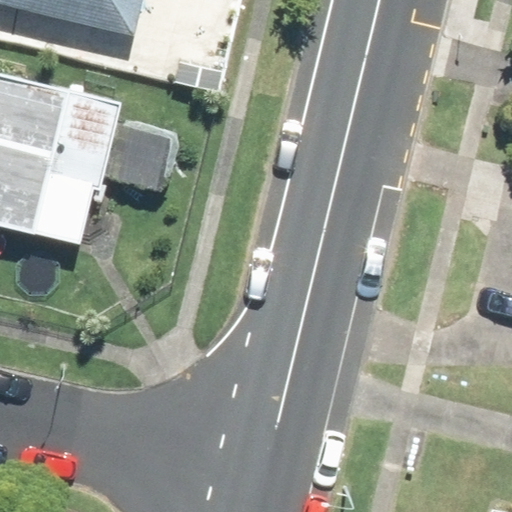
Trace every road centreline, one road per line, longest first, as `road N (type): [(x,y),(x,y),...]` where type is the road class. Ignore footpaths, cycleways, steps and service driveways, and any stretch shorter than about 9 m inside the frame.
road 1 (tertiary): [(371,0),(253,479)]
road 2 (residential): [(0,417),(253,479)]
